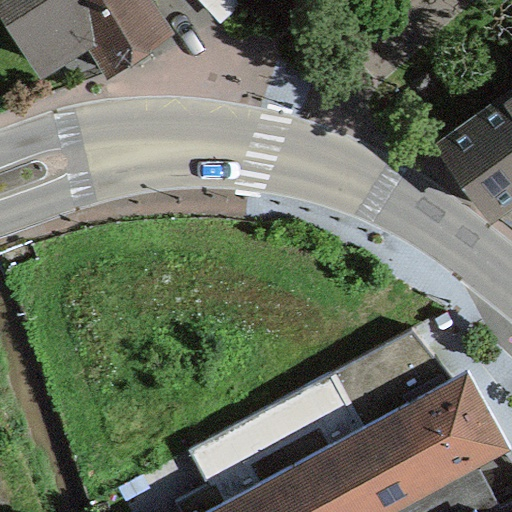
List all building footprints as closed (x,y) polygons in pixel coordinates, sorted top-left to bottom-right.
[(113,68),(173,31),(153,0),(7,0),(44,59),(71,44),(90,33),(113,68)] [(213,0),(225,13),(239,0),(213,0)] [(511,91),(443,140),(462,166),(490,206),(511,191),(511,91)] [(376,511),(479,456),(506,442),(412,325),(334,369),(365,425),(336,441),(324,419),(252,459),(264,480),(232,498),(220,476),(212,480),(180,498),(187,511),(376,511)] [(365,425),(334,369),(191,448),(212,480),(220,476),(232,498),(264,480),(252,459),(324,419),(336,441),(365,425)] [(449,511),(457,508),(463,511),(461,508),(478,498),(481,503),(500,493),(479,456),(376,511),(449,511)] [(485,511),(481,503),(478,498),(461,508),(463,511),(485,511)]
